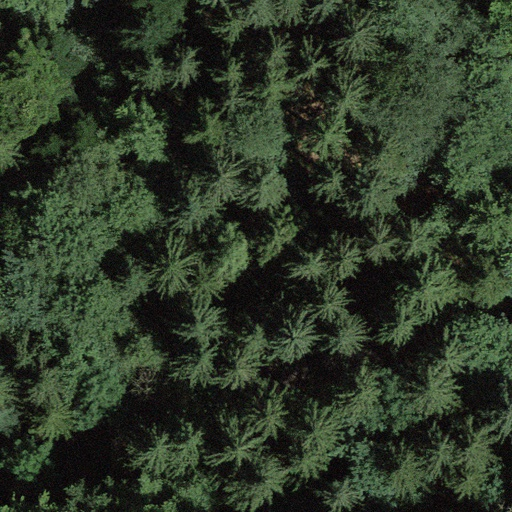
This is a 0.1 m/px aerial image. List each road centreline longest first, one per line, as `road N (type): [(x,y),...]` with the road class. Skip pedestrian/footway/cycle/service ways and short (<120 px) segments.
road 1 (track): [(0,460),(347,375)]
road 2 (track): [(347,375),(511,315)]
